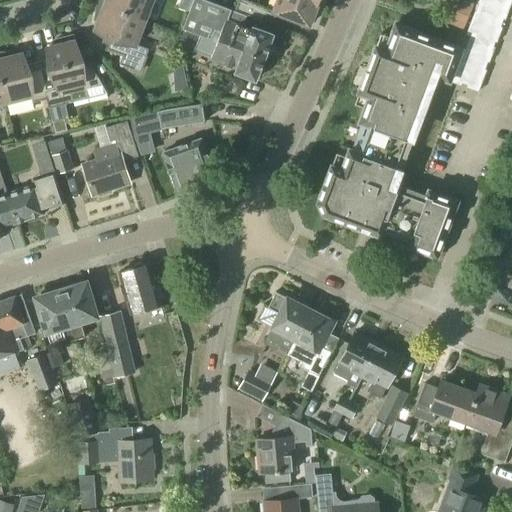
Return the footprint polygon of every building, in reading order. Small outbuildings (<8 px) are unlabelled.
[(98,0),(98,1),(97,3),(144,20),(151,0),(98,0)] [(206,0),(193,0),(184,24),(182,29),(202,37),(197,49),(211,55),(209,60),(235,70),(234,72),(255,80),(264,57),(273,34),(252,26),(251,29),(240,25),(244,14),(234,11),(206,0)] [(244,14),(263,21),(267,8),(246,0),(238,0),(234,11),(244,14)] [(316,7),(319,0),(277,0),(273,12),(309,25),(316,7)] [(462,30),(473,4),(463,0),(461,6),(449,1),(441,21),(462,30)] [(492,38),(497,41),(502,28),(500,27),(503,19),(504,20),(511,0),(477,0),(477,2),(478,2),(475,11),(474,10),(466,33),(470,35),(470,36),(490,42),(492,38)] [(135,44),(144,20),(97,3),(94,20),(98,21),(95,30),(110,36),(111,40),(108,50),(124,56),(120,65),(140,72),(149,49),(135,44)] [(490,42),(470,36),(464,51),(461,50),(461,48),(395,24),(386,50),(376,46),(358,93),(369,97),(359,123),(363,124),(353,151),(349,149),(342,169),(331,166),(318,202),(323,215),(359,228),(370,233),(370,232),(380,236),(382,231),(409,241),(408,246),(436,256),(457,201),(428,191),(424,201),(378,184),(380,177),(390,181),(435,61),(441,63),(436,77),(460,86),(461,83),(467,85),(466,88),(478,92),(486,70),(484,70),(487,62),(489,62),(494,48),(493,47),(495,42),(496,42),(497,41),(492,38),(490,42)] [(37,70),(44,100),(46,99),(48,108),(73,102),(71,93),(102,85),(91,66),(90,66),(90,67),(81,69),(73,35),(55,40),(56,45),(47,48),(51,63),(49,67),(37,70)] [(44,100),(37,70),(30,72),(26,70),(22,54),(13,56),(12,52),(0,52),(0,86),(3,102),(31,95),(33,102),(44,100)] [(174,92),(187,89),(181,61),(172,64),(174,92)] [(133,135),(161,128),(204,121),(201,104),(157,111),(129,119),(133,135)] [(62,134),(75,131),(71,118),(59,122),(62,134)] [(95,161),(82,165),(92,195),(97,193),(98,197),(112,193),(111,189),(130,183),(116,139),(130,135),(126,122),(106,128),(105,128),(109,141),(99,143),(101,147),(92,150),(95,161)] [(47,142),(51,155),(66,151),(62,138),(47,142)] [(178,192),(216,178),(201,138),(163,152),(178,192)] [(49,157),(44,141),(31,146),(40,175),(53,171),(49,157)] [(49,157),(53,171),(54,171),(57,170),(58,173),(73,169),(67,150),(66,151),(51,155),(52,157),(49,157)] [(6,193),(16,223),(17,223),(43,214),(43,212),(64,205),(54,171),(53,171),(32,178),(34,184),(6,193)] [(6,193),(0,173),(0,234),(7,232),(5,226),(16,223),(6,193)] [(491,261),(511,268),(511,277),(509,285),(511,285),(511,240),(500,236),(491,261)] [(155,286),(148,263),(119,272),(131,313),(160,304),(159,298),(161,298),(158,286),(155,286)] [(60,289),(76,339),(84,337),(80,322),(97,317),(86,281),(60,289)] [(65,342),(76,339),(60,289),(35,297),(46,332),(61,327),(65,342)] [(295,339),(310,310),(287,297),(286,298),(275,292),(267,308),(278,313),(271,327),(263,343),(276,350),(278,345),(289,350),(295,339)] [(0,356),(23,348),(30,345),(27,336),(35,332),(21,293),(0,301),(0,356)] [(295,339),(289,350),(287,354),(305,364),(303,369),(318,376),(330,353),(320,348),(334,322),(310,310),(295,339)] [(103,337),(106,351),(112,376),(112,377),(134,372),(125,332),(121,311),(98,316),(103,337)] [(363,374),(378,344),(355,333),(334,374),(346,380),(352,368),(363,374)] [(378,344),(363,374),(373,379),(367,391),(380,398),(386,386),(401,356),(378,344)] [(49,353),(55,367),(63,364),(57,350),(49,353)] [(101,378),(112,376),(106,351),(95,354),(101,378)] [(50,369),(55,367),(49,353),(45,354),(45,353),(26,361),(38,391),(56,384),(50,369)] [(256,373),(247,369),(246,370),(236,390),(261,402),(263,396),(270,383),(255,375),(255,374),(256,373)] [(476,393),(440,380),(435,395),(422,390),(412,415),(432,422),(436,411),(466,422),(476,393)] [(476,393),(466,422),(488,430),(480,453),(504,462),(511,439),(511,426),(499,421),(509,395),(479,384),(476,393)] [(391,425),(407,393),(391,385),(375,417),(391,425)] [(340,396),(325,425),(334,430),(335,429),(342,415),(349,401),(340,396)] [(76,436),(98,430),(89,398),(67,404),(76,436)] [(303,407),(291,401),(286,411),(298,417),(303,407)] [(349,401),(342,415),(350,420),(358,405),(349,401)] [(311,445),(310,429),(279,413),(269,438),(256,439),(260,473),(265,472),(266,482),(291,480),(290,470),(295,470),(292,443),(305,441),(306,446),(311,445)] [(334,430),(329,439),(340,444),(345,434),(335,429),(334,430)] [(118,446),(120,482),(152,480),(150,438),(110,441),(109,433),(98,434),(98,435),(77,440),(77,442),(97,441),(97,447),(118,446)] [(78,464),(97,463),(97,447),(97,441),(77,442),(78,464)] [(473,486),(477,474),(453,465),(448,478),(454,480),(451,487),(448,486),(438,511),(481,511),(486,500),(467,492),(470,485),(473,486)] [(314,474),(304,475),(305,484),(310,483),(314,483),(314,474)] [(330,474),(314,475),(315,482),(318,511),(377,511),(377,503),(374,503),(373,498),(369,495),(361,495),(357,500),(346,501),(346,506),(333,507),(330,474)] [(263,511),(298,511),(298,499),(312,497),(310,483),(305,484),(277,487),(278,500),(263,501),(263,511)] [(94,489),(80,490),(81,508),(95,507),(94,489)] [(21,497),(17,509),(27,511),(38,511),(44,495),(21,497)] [(0,511),(11,511),(14,505),(0,500),(0,511)]
